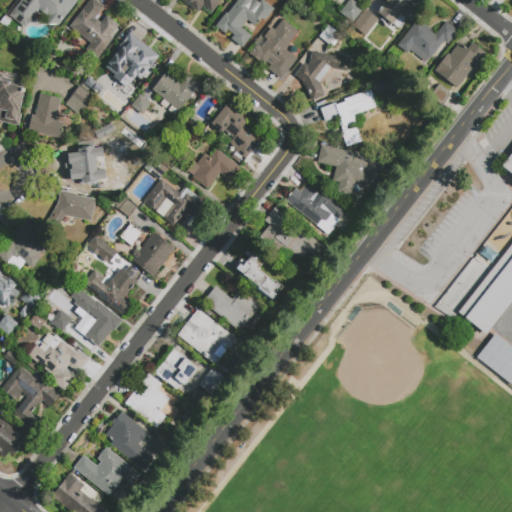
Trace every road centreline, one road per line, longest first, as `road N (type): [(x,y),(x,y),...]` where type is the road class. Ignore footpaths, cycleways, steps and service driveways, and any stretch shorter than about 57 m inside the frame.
road 1 (residential): [(7,511),(294,143),(283,116),(135,0)]
road 2 (residential): [(158,511),(365,250)]
road 3 (residential): [(365,250),(456,135)]
